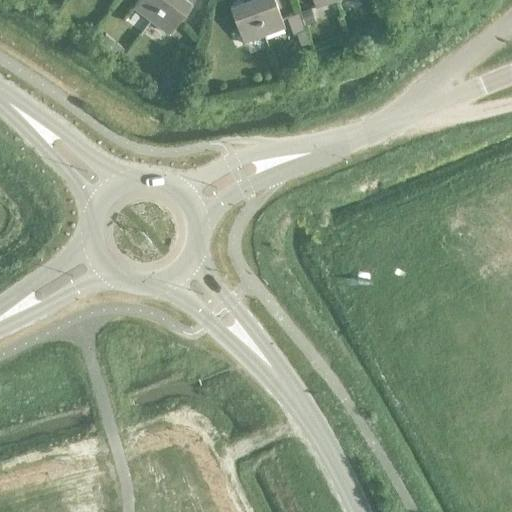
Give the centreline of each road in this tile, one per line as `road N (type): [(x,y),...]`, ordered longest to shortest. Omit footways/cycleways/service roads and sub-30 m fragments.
road 1 (secondary): [(357,511),(299,404),(257,356)]
road 2 (residential): [(419,112),(439,79),(511,22)]
road 3 (tertiary): [(301,155),(245,158),(177,188)]
road 4 (tertiary): [(301,155),(419,112)]
road 5 (tertiary): [(122,186),(65,138),(21,115)]
road 6 (tertiary): [(21,115),(99,210)]
road 7 (unclassified): [(0,322),(111,273)]
